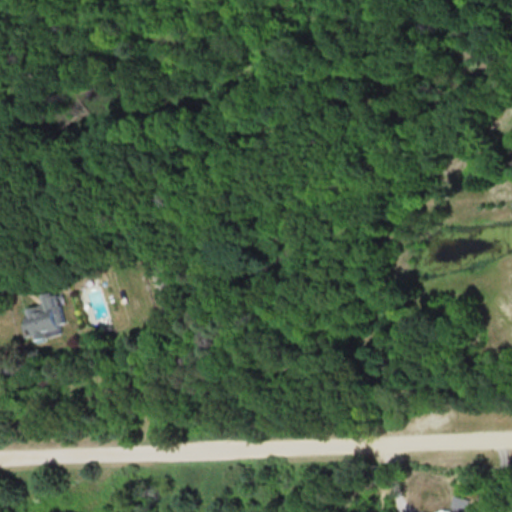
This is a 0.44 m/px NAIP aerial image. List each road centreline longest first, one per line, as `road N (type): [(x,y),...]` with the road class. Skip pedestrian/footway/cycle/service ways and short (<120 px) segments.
road 1 (residential): [(0,450),(322,439)]
road 2 (residential): [(322,439),(511,433)]
